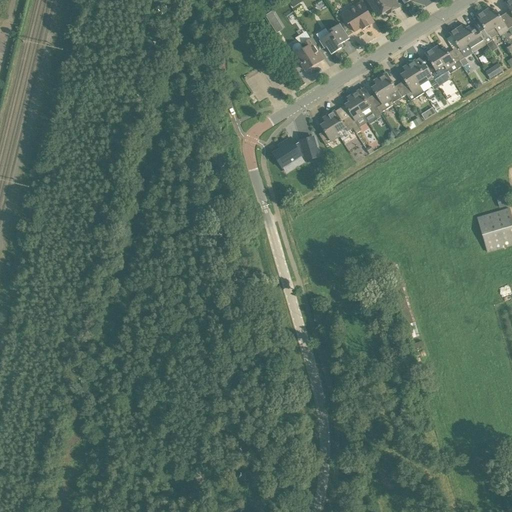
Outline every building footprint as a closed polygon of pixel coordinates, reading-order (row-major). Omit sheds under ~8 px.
[(387,14),(400,7),(395,0),(367,0),(378,17),(386,12),(387,14)] [(361,28),(362,30),(368,26),(374,22),(361,2),(341,15),(348,27),(350,26),(354,32),(361,28)] [(496,10),(491,13),(488,9),(485,11),(495,29),(497,33),(499,35),(500,37),(508,31),(508,30),(511,26),(505,16),(501,19),(496,10)] [(477,30),(483,40),(486,45),(491,42),(490,40),(499,35),(497,33),(495,29),(485,11),(476,17),(482,27),(477,30)] [(265,16),(269,22),(275,17),(272,12),(265,16)] [(324,49),(326,48),(331,55),(343,47),(341,44),(349,39),(340,25),(328,32),(329,35),(319,41),(324,49)] [(461,26),(457,29),(473,53),(486,45),(483,40),(477,30),(472,33),(469,27),(464,30),(461,26)] [(468,65),(464,58),(473,53),(457,29),(449,34),(458,49),(453,53),(459,62),(463,68),(468,65)] [(295,55),(306,71),(324,59),(311,39),(301,45),(300,45),(299,44),(298,44),(296,45),(295,45),(294,46),(293,47),(293,49),(293,51),(295,55)] [(433,49),(446,70),(455,64),(459,62),(453,53),(449,55),(444,48),(440,51),(437,47),(433,49)] [(446,70),(433,49),(425,54),(430,64),(425,67),(435,82),(448,73),(446,70)] [(421,70),(415,61),(407,66),(417,83),(420,88),(429,82),(432,87),(436,84),(435,82),(425,67),(421,70)] [(491,69),(496,77),(502,73),(498,65),(491,69)] [(403,68),(405,73),(400,76),(404,82),(399,84),(406,95),(411,103),(424,95),(420,88),(417,83),(407,66),(403,68)] [(399,84),(395,87),(386,73),(378,79),(393,104),(406,95),(399,84)] [(373,81),(376,86),(371,89),(375,94),(370,97),(380,114),(394,105),(393,104),(378,79),(373,81)] [(474,84),(477,89),(482,85),(479,80),(474,84)] [(359,90),(351,95),(361,113),(368,124),(369,126),(378,121),(376,118),(381,115),(380,114),(370,97),(365,100),(359,90)] [(350,115),(346,118),(352,129),(357,136),(362,133),(360,130),(368,124),(361,113),(351,95),(346,98),(349,102),(344,105),(350,115)] [(446,108),(442,96),(431,100),(436,112),(446,108)] [(335,111),(326,116),(336,133),(345,128),(347,132),(352,129),(346,118),(341,121),(335,111)] [(318,135),(325,146),(339,137),(336,133),(326,116),(322,119),(325,123),(320,126),(323,132),(318,135)] [(419,118),(413,122),(416,127),(422,123),(419,118)] [(304,153),(306,161),(319,157),(314,138),(300,142),(301,144),(296,147),(291,138),(279,146),(281,149),(274,154),(283,168),(302,156),(301,155),(304,153)] [(371,147),(366,150),(369,154),(369,155),(374,152),(374,151),(371,147)] [(508,195),(496,198),(499,209),(511,206),(508,195)] [(487,254),(511,246),(511,217),(509,208),(477,218),(487,254)]
